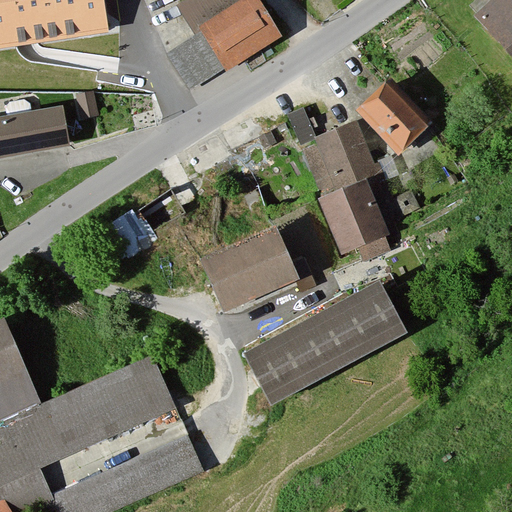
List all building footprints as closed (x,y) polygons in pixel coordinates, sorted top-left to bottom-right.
[(103,0),(0,0),(0,45),(108,30),(103,0)] [(252,0),(191,0),(177,8),(193,37),(168,51),(188,86),(273,37),(252,0)] [(511,0),(488,0),(470,16),(511,61),(511,0)] [(384,82),(353,113),(399,159),(430,128),(384,82)] [(6,120),(0,120),(0,151),(62,141),(58,117),(33,121),(29,96),(3,101),(6,120)] [(357,119),(314,138),(338,192),(367,179),(381,173),(357,119)] [(367,179),(338,192),(318,200),(347,265),(396,244),(367,179)] [(126,254),(160,237),(143,204),(110,221),(126,254)] [(274,230),(217,256),(242,310),(299,284),(274,230)] [(410,337),(384,287),(251,356),(277,406),(410,337)] [(22,322),(0,329),(0,425),(51,404),(22,322)] [(161,356),(51,404),(0,425),(0,474),(2,479),(45,463),(181,403),(161,356)] [(194,432),(53,490),(60,506),(62,511),(119,511),(211,474),(194,432)] [(53,490),(45,463),(2,479),(10,501),(20,495),(29,511),(40,511),(60,506),(53,490)] [(29,511),(20,495),(10,501),(0,505),(0,511),(29,511)]
